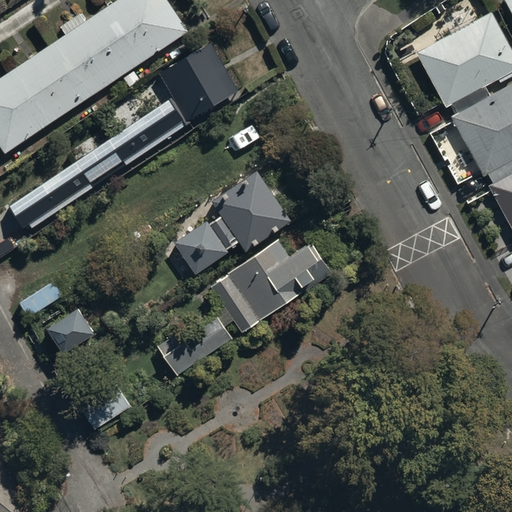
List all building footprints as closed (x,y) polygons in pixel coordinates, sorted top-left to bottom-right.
[(65,28),(0,71),(0,138),(5,147),(188,26),(171,0),(107,0),(85,15),(81,8),(61,21),(65,28)] [(511,49),(490,7),(415,47),(444,101),(449,98),(454,107),(487,90),(482,80),(511,63),(511,49)] [(206,39),(158,70),(174,95),(7,203),(20,222),(26,218),(31,224),(239,89),(206,39)] [(454,107),(448,111),(480,171),(487,168),(492,177),(511,165),(511,76),(487,90),(454,107)] [(257,162),(212,193),(222,208),(209,217),(206,213),(176,234),(198,266),(239,237),(245,246),(292,213),(257,162)] [(511,165),(492,177),(486,180),(511,227),(511,165)] [(180,325),(158,340),(179,371),(234,334),(225,322),(234,316),(242,327),(332,267),(310,233),(288,248),(278,233),(210,279),(225,301),(183,329),(180,325)] [(54,275),(18,297),(28,312),(64,290),(54,275)] [(78,296),(47,317),(62,340),(93,319),(78,296)] [(130,401),(117,379),(80,402),(94,424),(130,401)] [(0,511),(18,511),(10,448),(0,448),(0,511)]
